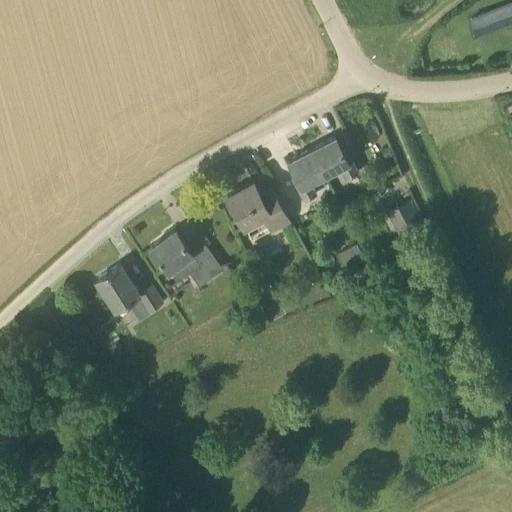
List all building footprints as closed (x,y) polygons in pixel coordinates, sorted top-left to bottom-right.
[(431,60),(458,55),(454,35),(427,39),(431,60)] [(335,135),(311,147),(325,174),(340,166),(346,177),(358,170),(346,147),(342,149),(335,135)] [(325,174),(311,147),(288,159),(295,173),(292,175),(304,199),(316,192),(311,181),(325,174)] [(244,225),(245,225),(264,215),(271,229),(290,219),(271,184),(259,190),(253,179),(227,194),(244,225)] [(401,234),(421,224),(409,200),(392,208),(397,216),(393,219),(401,234)] [(199,284),(223,267),(205,242),(192,251),(175,227),(151,244),(169,270),(182,261),(199,284)] [(335,249),(343,264),(362,255),(354,239),(335,249)] [(139,316),(163,300),(151,282),(139,290),(121,261),(95,278),(114,307),(128,299),(139,316)]
